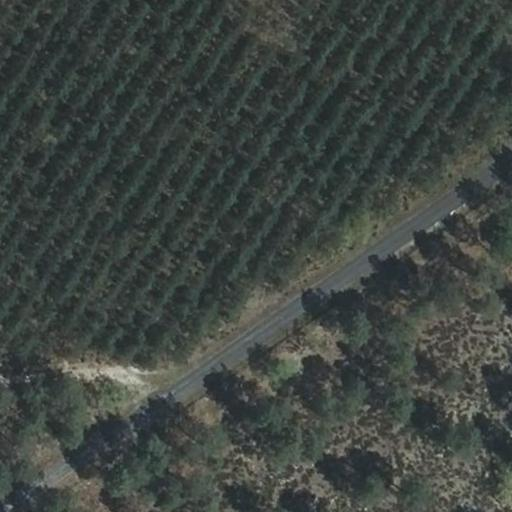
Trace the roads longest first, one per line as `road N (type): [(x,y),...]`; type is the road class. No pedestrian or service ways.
road 1 (residential): [(511,167),(12,511)]
road 2 (track): [(177,397),(150,378),(0,382)]
